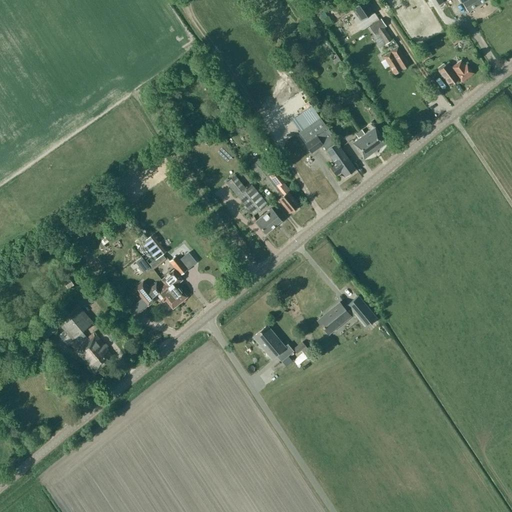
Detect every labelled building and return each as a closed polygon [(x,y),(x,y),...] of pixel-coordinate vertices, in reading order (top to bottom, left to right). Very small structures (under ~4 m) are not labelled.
[(373,12),(364,0),(362,0),(352,7),(361,20),(373,12)] [(460,0),(467,12),(486,0),(460,0)] [(392,40),(384,28),(378,32),(386,44),(392,40)] [(397,47),(382,56),(394,75),(409,65),(397,47)] [(420,53),(425,59),(432,54),(427,48),(420,53)] [(449,85),(459,78),(461,81),(473,73),(466,64),(465,65),(461,60),(451,67),(448,63),(444,65),(443,63),(436,68),(438,70),(449,85)] [(448,95),(452,92),(446,84),(442,88),(448,95)] [(321,118),(299,132),(306,142),(305,143),(311,151),(322,144),(326,150),(325,150),(334,163),(330,166),(336,175),(340,171),(344,177),(355,169),(336,143),(337,142),(321,118)] [(358,137),(352,142),(363,157),(385,142),(374,126),(363,134),(361,131),(356,135),(358,137)] [(288,191),(289,190),(282,182),(285,180),(264,154),(258,159),(262,165),(259,167),(275,188),(277,186),(280,190),(275,194),(278,198),(278,199),(289,213),(299,205),(288,191)] [(234,175),(226,182),(253,214),(266,203),(251,185),(246,189),(234,175)] [(271,208),(255,221),(265,233),(281,220),(271,208)] [(96,244),(100,250),(107,245),(102,239),(96,244)] [(167,258),(180,274),(186,269),(173,253),(167,258)] [(149,267),(142,258),(136,262),(143,272),(149,267)] [(179,302),(187,297),(176,284),(182,279),(177,274),(174,276),(171,272),(163,278),(167,283),(165,284),(179,302)] [(165,299),(172,308),(179,302),(165,284),(160,288),(156,283),(148,289),(142,281),(134,288),(142,299),(143,299),(148,305),(156,298),(154,296),(157,294),(163,301),(165,299)] [(112,290),(117,297),(123,293),(118,286),(112,290)] [(350,315),(353,313),(365,327),(376,317),(358,295),(346,305),(343,307),(339,302),(317,320),(328,333),(350,315)] [(93,332),(86,338),(81,331),(92,322),(78,305),(58,322),(72,339),(68,342),(94,373),(113,357),(93,332)] [(36,328),(45,339),(57,329),(47,318),(36,328)] [(105,331),(100,324),(96,327),(101,334),(105,331)] [(271,358),(275,354),(281,361),(293,351),(287,344),(284,346),(266,325),(253,336),(271,358)] [(346,330),(355,341),(360,336),(351,326),(346,330)] [(300,347),(301,349),(300,350),(306,357),(311,353),(303,344),(300,347)]
